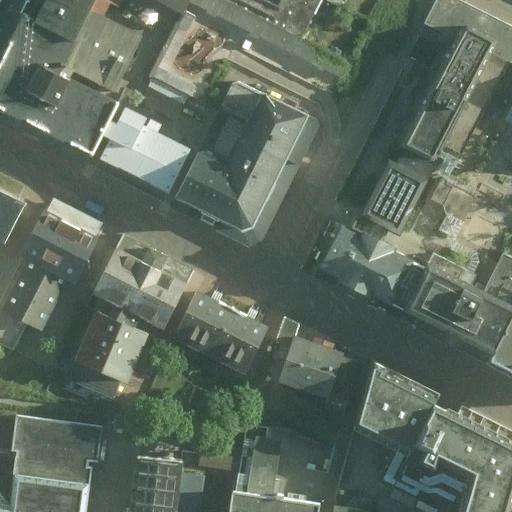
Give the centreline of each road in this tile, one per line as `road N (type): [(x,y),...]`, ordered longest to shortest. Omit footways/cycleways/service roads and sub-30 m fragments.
road 1 (residential): [(0,136),(268,269)]
road 2 (residential): [(268,269),(511,390)]
